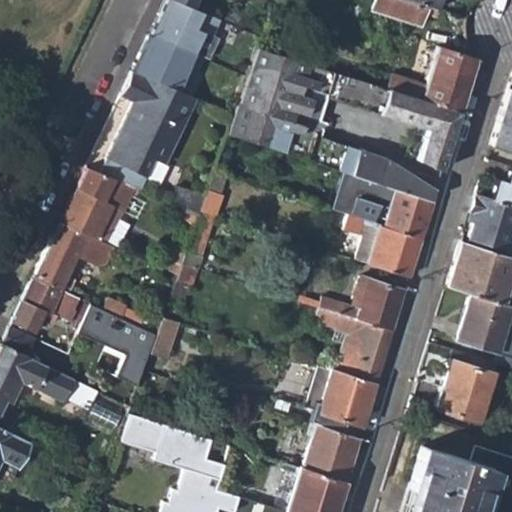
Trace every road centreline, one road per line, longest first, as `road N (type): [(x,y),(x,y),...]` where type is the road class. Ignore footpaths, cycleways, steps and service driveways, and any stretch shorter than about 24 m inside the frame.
road 1 (residential): [(352,511),(502,34)]
road 2 (residential): [(0,256),(124,0)]
